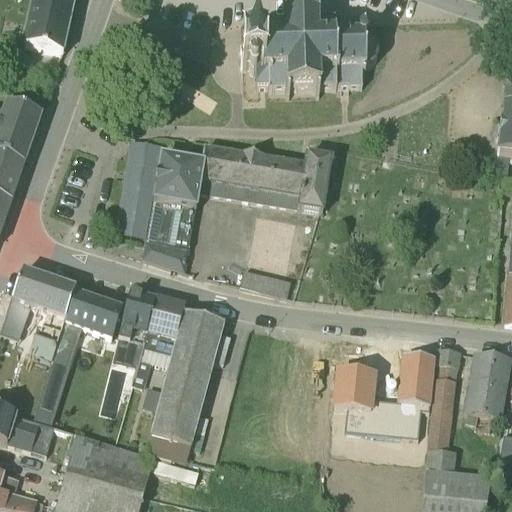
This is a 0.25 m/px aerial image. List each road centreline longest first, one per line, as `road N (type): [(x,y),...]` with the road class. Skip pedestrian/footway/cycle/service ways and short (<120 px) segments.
road 1 (residential): [(14,245),(218,307),(511,342)]
road 2 (residential): [(14,245),(103,0)]
